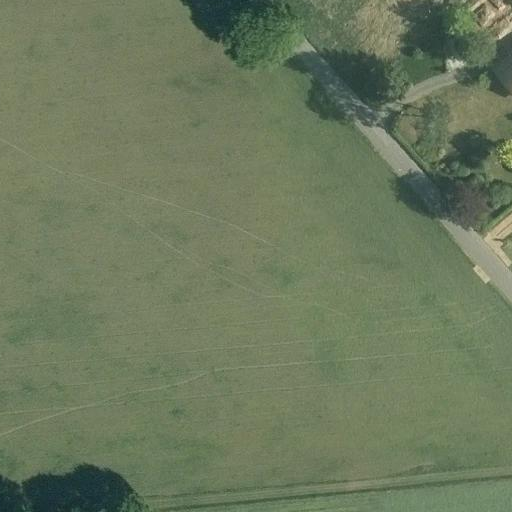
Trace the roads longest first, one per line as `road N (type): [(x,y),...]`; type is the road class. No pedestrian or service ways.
road 1 (track): [(102,511),(511,468)]
road 2 (tertiary): [(511,280),(264,0)]
